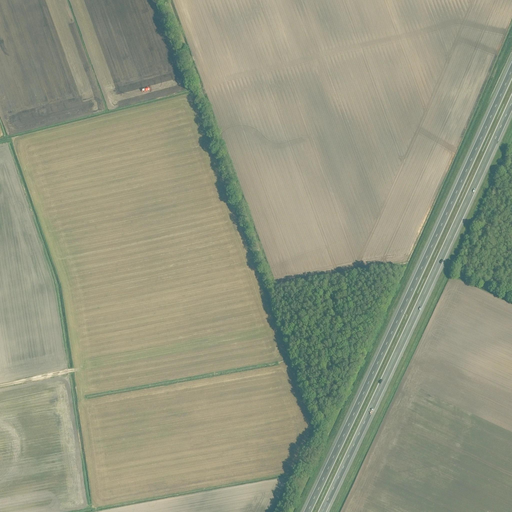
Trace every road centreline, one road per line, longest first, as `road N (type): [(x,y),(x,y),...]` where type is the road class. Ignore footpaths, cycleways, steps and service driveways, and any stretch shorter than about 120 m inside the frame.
road 1 (motorway): [(511,70),(307,511)]
road 2 (motorway): [(322,511),(511,103)]
